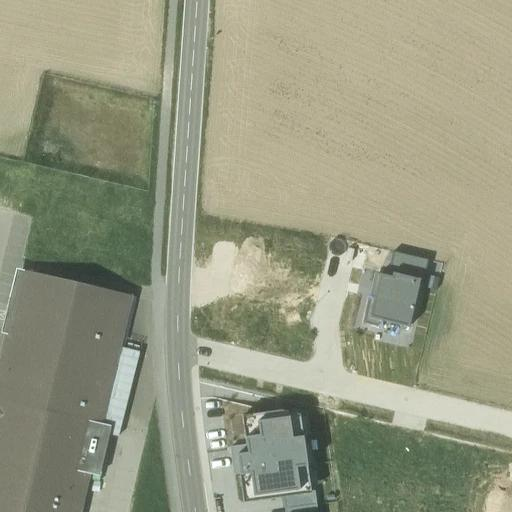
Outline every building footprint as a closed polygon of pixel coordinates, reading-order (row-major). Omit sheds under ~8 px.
[(426,262),(392,254),(386,278),(389,278),(391,275),(418,281),(417,286),(420,287),(426,262)] [(128,297),(20,272),(6,334),(114,359),(128,297)] [(417,286),(418,281),(391,275),(389,278),(386,278),(378,276),(371,299),(367,299),(361,325),(380,329),(382,323),(407,329),(417,286)] [(114,359),(6,334),(0,357),(0,402),(97,425),(98,425),(114,359)] [(138,354),(118,349),(97,433),(117,438),(138,354)] [(97,425),(0,402),(0,511),(78,511),(81,499),(82,499),(82,497),(87,475),(88,475),(88,473),(93,451),(94,449),(93,449),(99,425),(98,425),(97,425)] [(305,468),(300,430),(298,417),(279,412),(241,418),(247,455),(236,457),(242,503),(282,498),(298,497),(298,495),(294,469),(305,468)] [(282,498),(283,510),(315,506),(313,493),(298,495),(298,497),(282,498)]
